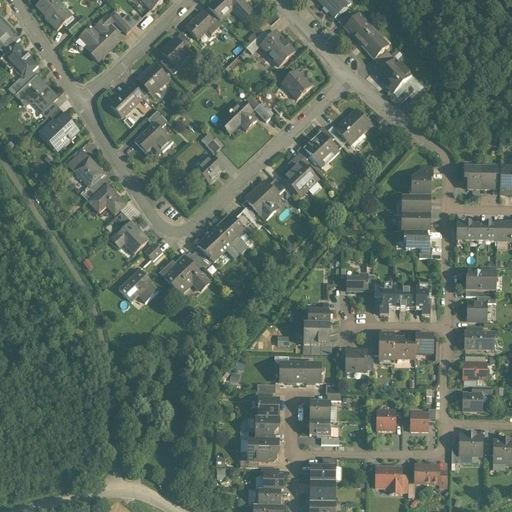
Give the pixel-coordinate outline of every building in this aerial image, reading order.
[(70,17),(53,0),(44,0),(36,8),(46,19),(45,20),(57,33),(65,25),(63,23),(70,17)] [(164,0),(142,0),(153,11),(164,0)] [(238,0),(218,0),(207,10),(216,19),(220,23),(232,12),(244,25),(254,16),(238,0)] [(341,0),(318,0),(317,2),(334,21),(335,20),(340,15),(349,7),(341,0)] [(207,10),(203,15),(211,24),(216,19),(207,10)] [(354,20),(349,14),(338,25),(343,30),(354,20)] [(128,16),(122,22),(131,32),(142,21),(137,15),(131,20),(128,16)] [(203,15),(186,31),(197,42),(207,33),(211,37),(218,31),(211,24),(203,15)] [(373,32),(358,16),(354,20),(343,30),(350,38),(351,37),(359,45),(373,32)] [(85,17),(77,25),(81,30),(89,22),(85,17)] [(0,41),(11,31),(0,18),(0,41)] [(98,38),(90,30),(80,40),(88,48),(85,51),(98,64),(121,41),(109,28),(113,24),(107,18),(95,29),(101,35),(98,38)] [(216,19),(211,24),(218,31),(222,26),(216,19)] [(122,22),(116,27),(122,33),(126,37),(131,32),(122,22)] [(269,29),(265,24),(258,31),(263,35),(264,34),(269,29)] [(77,25),(68,33),(73,38),(81,30),(77,25)] [(246,41),(251,46),(263,35),(258,31),(258,30),(246,41)] [(389,48),(373,32),(359,45),(367,53),(366,55),(373,62),(385,52),(389,48)] [(269,39),(264,34),(263,35),(251,46),(246,51),(251,57),(259,49),(269,39)] [(189,43),(181,35),(177,39),(185,47),(189,43)] [(279,38),(273,44),(269,39),(259,49),(264,54),(266,52),(281,68),(295,54),(279,38)] [(11,39),(0,50),(0,52),(4,57),(15,46),(16,45),(11,39)] [(175,41),(160,55),(168,64),(173,68),(188,54),(175,41)] [(22,54),(20,53),(21,51),(15,46),(4,57),(0,60),(0,64),(6,71),(10,67),(23,81),(24,82),(32,74),(37,69),(26,56),(24,57),(22,54)] [(385,52),(374,62),(379,67),(390,57),(385,52)] [(379,67),(373,73),(377,77),(378,77),(394,61),(390,57),(379,67)] [(394,61),(378,77),(387,87),(385,89),(392,96),(405,84),(411,78),(394,61)] [(168,64),(163,68),(172,78),(178,73),(173,68),(168,64)] [(153,67),(137,83),(148,95),(151,98),(168,82),(153,67)] [(296,73),(281,86),(297,102),(311,89),(296,73)] [(32,74),(24,82),(23,81),(16,88),(15,86),(9,93),(14,99),(15,98),(36,78),(32,74)] [(57,101),(36,78),(15,98),(23,106),(29,102),(30,103),(31,102),(42,114),(43,114),(53,105),(57,101)] [(429,96),(411,78),(405,84),(417,96),(411,102),(417,109),(429,96)] [(137,83),(132,88),(143,99),(148,95),(137,83)] [(143,99),(132,88),(127,93),(138,104),(143,99)] [(127,93),(110,109),(121,121),(138,104),(127,93)] [(53,105),(43,114),(42,114),(40,116),(45,121),(48,118),(57,110),(53,105)] [(242,105),(231,115),(230,115),(228,117),(229,117),(219,127),(229,138),(240,128),(246,134),(256,124),(251,117),(253,115),(247,108),(246,110),(242,105)] [(275,106),(271,110),(279,119),(283,116),(275,106)] [(271,120),(259,107),(253,113),(265,125),(271,120)] [(57,110),(48,118),(52,123),(53,122),(55,125),(64,117),(57,110)] [(349,120),(335,133),(346,145),(348,147),(362,133),(364,135),(371,128),(355,112),(348,119),(349,120)] [(157,114),(147,123),(152,127),(154,125),(161,118),(157,114)] [(68,121),(64,117),(55,125),(53,122),(52,123),(39,135),(48,145),(52,141),(62,151),(79,135),(67,122),(68,121)] [(161,118),(154,125),(160,131),(167,124),(161,118)] [(152,127),(134,144),(146,156),(155,147),(162,155),(173,145),(160,131),(154,125),(152,127)] [(327,134),(322,128),(318,133),(320,136),(321,135),(327,142),(331,138),(327,134)] [(335,133),(332,130),(327,134),(331,138),(342,149),(346,145),(335,133)] [(327,142),(321,135),(320,136),(304,151),(304,152),(310,159),(321,170),(339,154),(327,142)] [(200,143),(205,148),(212,142),(207,137),(200,143)] [(216,140),(213,143),(220,151),(223,148),(216,140)] [(213,143),(212,142),(205,148),(214,157),(220,151),(213,143)] [(310,159),(304,152),(304,151),(301,149),(297,153),(300,156),(306,163),(310,159)] [(68,169),(74,175),(88,161),(83,155),(68,169)] [(306,163),(300,156),(295,161),(299,166),(300,165),(304,169),(308,165),(306,163)] [(224,171),(211,158),(196,173),(208,187),(224,171)] [(104,177),(88,161),(74,175),(89,190),(89,191),(100,181),(104,177)] [(299,166),(295,161),(288,167),(293,172),(299,166)] [(304,169),(300,165),(299,166),(293,172),(283,182),(297,197),(303,191),(306,194),(317,183),(304,169)] [(481,170),(464,170),(464,183),(468,183),(467,192),(480,192),(481,170)] [(499,172),(491,172),(491,171),(481,170),(480,192),(492,192),(492,196),(499,196),(500,196),(500,171),(499,171),(499,172)] [(511,171),(506,171),(506,174),(501,174),(501,171),(500,171),(500,196),(499,196),(499,198),(505,198),(505,196),(511,196),(511,171)] [(89,191),(89,190),(81,198),(88,205),(106,187),(100,181),(89,191)] [(430,181),(413,181),(412,182),(412,189),(409,192),(408,199),(429,199),(430,182),(430,181)] [(275,182),(268,188),(277,198),(284,192),(275,182)] [(264,185),(246,202),(265,223),(275,214),(272,211),(272,210),(270,209),(279,200),(277,198),(268,188),(264,185)] [(106,187),(88,205),(100,219),(108,212),(114,218),(120,213),(126,207),(106,187)] [(429,199),(408,199),(402,199),(402,217),(429,217),(429,199)] [(126,207),(120,213),(122,216),(126,220),(135,212),(129,205),(126,207)] [(245,211),(234,222),(246,235),(250,239),(262,228),(245,211)] [(135,212),(126,220),(130,225),(131,225),(140,217),(135,212)] [(122,216),(110,227),(114,232),(118,229),(126,220),(122,216)] [(230,217),(215,231),(240,257),(246,251),(237,243),(246,235),(234,222),(230,217)] [(429,217),(402,217),(402,235),(404,235),(427,235),(429,235),(429,217)] [(126,220),(118,229),(122,233),(130,225),(126,220)] [(131,225),(130,225),(122,233),(111,243),(118,252),(125,246),(135,256),(148,243),(131,225)] [(471,226),(465,226),(465,227),(456,227),(456,244),(476,244),(476,227),(471,227),(471,226)] [(491,227),(491,226),(485,226),(485,227),(476,227),(476,244),(496,245),(497,228),(491,227)] [(511,226),(505,226),(505,228),(497,228),(496,245),(511,244),(511,227),(511,228),(511,226)] [(215,231),(197,248),(199,251),(210,262),(213,265),(226,254),(234,262),(240,257),(215,231)] [(427,235),(404,235),(404,243),(405,244),(405,251),(420,251),(420,255),(419,255),(419,261),(431,261),(431,250),(429,249),(429,244),(429,243),(427,243),(427,235)] [(162,255),(154,246),(145,255),(153,264),(162,255)] [(210,262),(199,251),(192,258),(201,268),(202,269),(210,262)] [(192,258),(189,256),(184,260),(196,272),(201,268),(192,258)] [(184,260),(172,272),(169,269),(160,277),(180,298),(192,286),(200,294),(209,286),(196,272),(184,260)] [(152,286),(139,273),(119,293),(128,302),(137,293),(147,304),(158,294),(151,287),(152,286)] [(480,275),(467,275),(467,283),(466,282),(465,293),(477,293),(495,293),(496,284),(493,284),(494,276),(494,275),(480,275)] [(368,277),(358,277),(358,281),(346,281),(346,295),(359,296),(359,293),(368,293),(368,277)] [(380,291),(380,299),(379,318),(388,318),(388,311),(394,312),(395,293),(395,291),(380,291)] [(430,291),(415,291),(415,293),(415,312),(421,312),(421,318),(430,318),(430,300),(430,291)] [(415,293),(395,293),(394,312),(415,312),(415,293)] [(477,306),(467,305),(467,307),(465,309),(465,312),(467,314),(467,323),(486,323),(486,306),(477,306)] [(322,306),(322,314),(308,313),(307,326),(329,326),(330,326),(330,321),(332,321),(328,314),(328,306),(322,306)] [(307,326),(303,326),(303,348),(312,348),(329,348),(329,326),(307,326)] [(481,336),(467,336),(467,343),(465,343),(465,352),(486,352),(486,346),(493,347),(493,336),(481,336)] [(394,340),(388,340),(387,337),(382,337),(380,341),(380,343),(380,352),(379,358),(379,365),(380,365),(380,363),(393,363),(393,366),(394,366),(394,342),(394,340)] [(433,338),(415,338),(415,342),(415,357),(417,357),(432,357),(433,356),(433,348),(433,346),(433,338)] [(415,342),(394,342),(394,361),(415,361),(415,357),(415,342)] [(329,358),(329,348),(312,348),(312,357),(329,358)] [(366,354),(346,354),(346,375),(355,375),(357,373),(366,373),(366,358),(366,354)] [(486,365),(463,365),(463,383),(477,383),(486,383),(486,378),(488,376),(488,373),(486,371),(486,365)] [(301,367),(279,367),(277,369),(276,373),(279,375),(280,375),(280,385),(286,385),(286,387),(295,387),(295,385),(301,386),(301,367)] [(321,367),(301,367),(301,386),(306,386),(306,387),(314,387),(314,386),(320,386),(320,375),(321,375),(323,373),(323,369),(321,367)] [(275,387),(257,387),(257,395),(273,396),(275,396),(275,387)] [(339,389),(326,388),(326,396),(327,396),(339,397),(339,389)] [(477,389),(472,389),(472,397),(481,397),(481,398),(490,398),(490,389),(477,389)] [(257,395),(255,395),(255,403),(258,403),(272,403),(273,396),(257,395)] [(472,397),(463,397),(463,414),(481,414),(481,406),(486,406),(490,398),(481,398),(481,397),(472,397)] [(272,403),(258,403),(258,412),(257,412),(257,414),(258,414),(258,421),(277,421),(277,413),(278,413),(279,403),(272,403)] [(330,409),(322,409),(322,406),(313,405),(310,408),(310,423),(329,424),(330,409)] [(395,413),(377,413),(377,420),(374,422),(374,426),(376,427),(376,434),(395,434),(395,413)] [(428,416),(410,416),(410,434),(428,434),(428,424),(428,416)] [(258,421),(256,421),(256,435),(249,435),(249,443),(265,443),(265,437),(272,437),(278,431),(278,421),(277,421),(258,421)] [(329,424),(310,423),(309,438),(316,438),(316,440),(331,441),(331,431),(329,431),(329,424)] [(471,437),(471,436),(467,436),(466,437),(466,438),(460,438),(459,449),(459,459),(460,459),(481,459),(482,438),(471,438),(471,437)] [(500,444),(494,443),(494,446),(493,458),(493,464),(503,464),(506,467),(511,467),(511,443),(510,444),(510,442),(500,441),(500,444)] [(265,443),(249,443),(248,461),(248,465),(258,464),(274,465),(276,463),(276,460),(278,458),(278,453),(275,450),(275,445),(278,445),(278,444),(265,443)] [(459,449),(451,448),(451,466),(460,466),(460,459),(459,459),(459,449)] [(224,481),(224,459),(215,459),(214,481),(224,481)] [(258,464),(248,465),(248,461),(240,461),(240,471),(258,471),(258,464)] [(337,461),(322,461),(322,469),(335,470),(337,470),(337,461)] [(322,469),(311,469),(310,484),(334,485),(335,470),(322,469)] [(437,470),(416,469),(416,486),(439,486),(439,489),(445,489),(445,475),(437,475),(437,470)] [(401,471),(376,470),(376,481),(378,481),(378,488),(375,488),(375,491),(377,491),(377,489),(389,489),(389,497),(401,497),(401,496),(401,478),(401,471)] [(279,478),(264,477),(264,478),(264,493),(263,493),(279,494),(282,494),(282,488),(283,488),(283,483),(282,483),(282,478),(279,478)] [(334,485),(310,484),(310,505),(334,506),(334,505),(331,505),(331,492),(334,492),(334,485)] [(279,499),(279,494),(263,493),(264,493),(256,493),(256,509),(282,510),(282,499),(279,499)]
